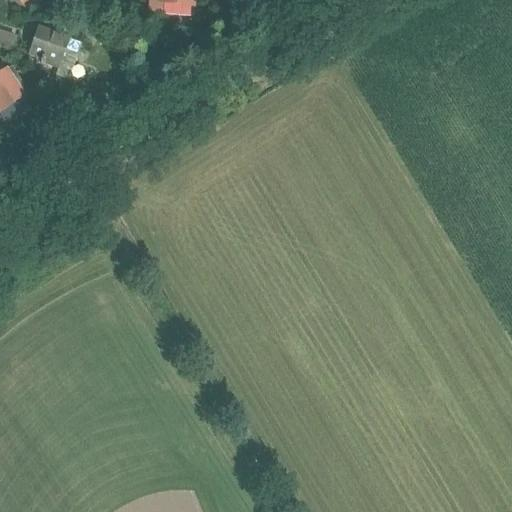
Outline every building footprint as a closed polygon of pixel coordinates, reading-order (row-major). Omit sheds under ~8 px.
[(149,0),(149,15),(162,16),(163,5),(193,8),(193,0),(149,0)] [(79,57),(65,52),(69,42),(39,30),(29,57),(42,62),(41,65),(58,71),(59,68),(73,73),(79,57)] [(0,47),(13,47),(13,32),(0,32),(0,47)] [(140,73),(155,74),(156,56),(141,55),(140,73)] [(31,112),(23,100),(25,99),(7,72),(0,76),(0,117),(6,127),(31,112)] [(134,117),(140,103),(127,97),(121,112),(134,117)] [(73,115),(67,128),(76,132),(82,120),(73,115)] [(17,155),(0,158),(0,166),(3,182),(18,179),(15,165),(19,165),(17,155)]
